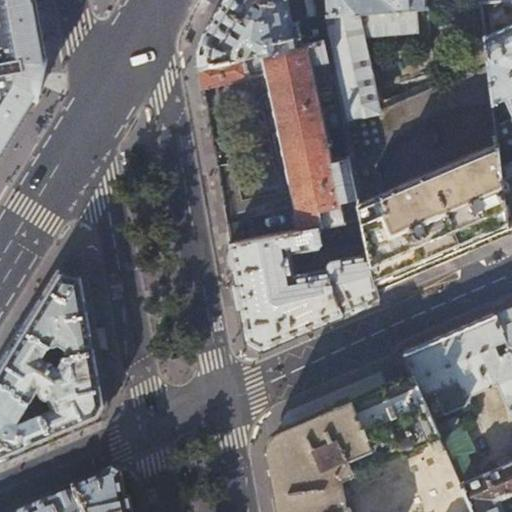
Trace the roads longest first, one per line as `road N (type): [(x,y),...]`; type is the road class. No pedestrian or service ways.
road 1 (secondary): [(220,397),(154,17)]
road 2 (tertiary): [(511,273),(220,397)]
road 3 (secondary): [(93,122),(148,429)]
road 4 (secondary): [(93,122),(0,272)]
road 5 (secondary): [(148,429),(0,493)]
road 6 (secondary): [(71,0),(93,122)]
road 7 (secondary): [(154,17),(93,122)]
